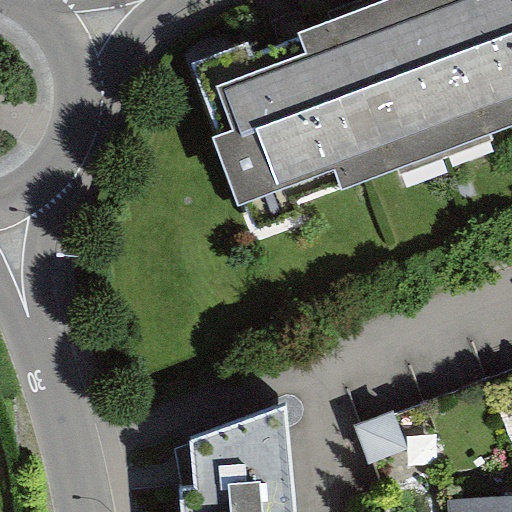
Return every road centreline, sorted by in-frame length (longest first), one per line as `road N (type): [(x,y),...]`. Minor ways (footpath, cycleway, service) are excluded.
road 1 (residential): [(87,511),(4,207)]
road 2 (residential): [(4,207),(34,193),(75,141),(83,108),(70,44)]
